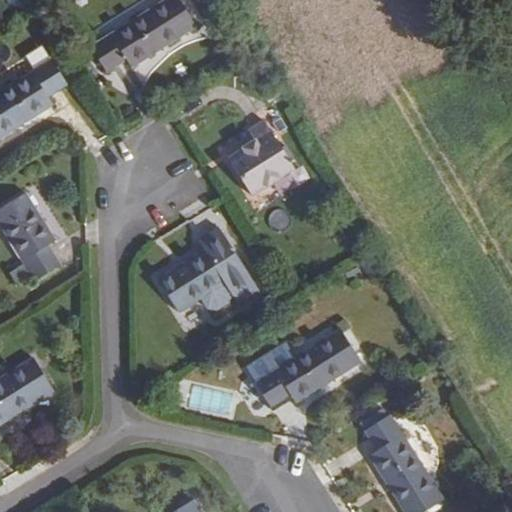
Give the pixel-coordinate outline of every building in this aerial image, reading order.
[(181,0),(167,0),(92,47),(107,74),(128,61),(133,69),(199,29),(181,0)] [(54,60),(0,93),(0,141),(55,107),(50,98),(70,86),(54,60)] [(266,120),(248,130),(255,142),(229,158),(254,198),(298,172),(266,120)] [(28,192),(0,209),(0,226),(35,283),(63,267),(50,246),(58,241),(28,192)] [(207,249),(159,279),(180,314),(202,300),(208,310),(215,312),(225,306),(232,317),(264,297),(222,227),(201,240),(207,249)] [(297,357),(256,382),(272,409),(293,397),(297,404),(363,363),(342,329),(297,357)] [(287,342),(247,367),(256,382),(297,357),(287,342)] [(35,358),(0,379),(0,425),(55,392),(35,358)] [(387,408),(360,424),(377,451),(370,456),(403,511),(427,511),(445,501),(387,408)] [(202,511),(195,500),(174,511),(202,511)]
